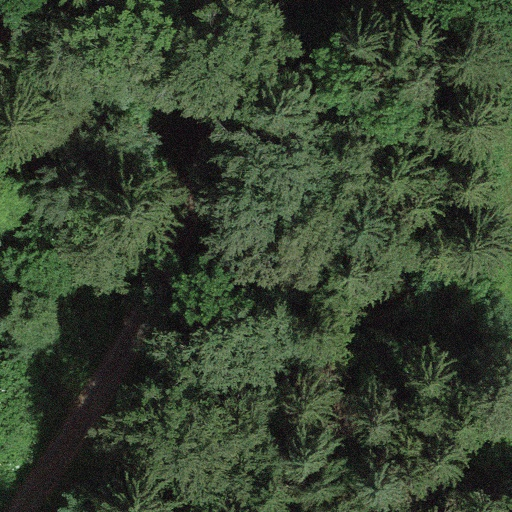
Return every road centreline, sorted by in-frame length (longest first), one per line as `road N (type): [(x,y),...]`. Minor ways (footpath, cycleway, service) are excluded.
road 1 (track): [(31,511),(171,264),(220,105),(223,0)]
road 2 (track): [(0,59),(22,159),(0,283)]
